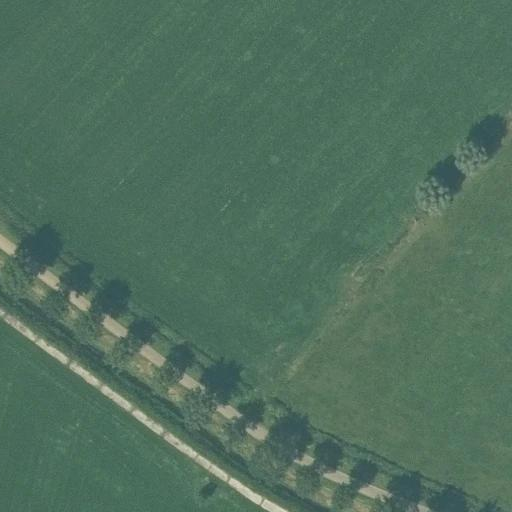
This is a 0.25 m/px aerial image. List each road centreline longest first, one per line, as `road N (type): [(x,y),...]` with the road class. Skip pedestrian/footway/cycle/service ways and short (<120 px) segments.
road 1 (unclassified): [(423,511),(260,434),(0,239)]
road 2 (track): [(283,511),(0,310)]
